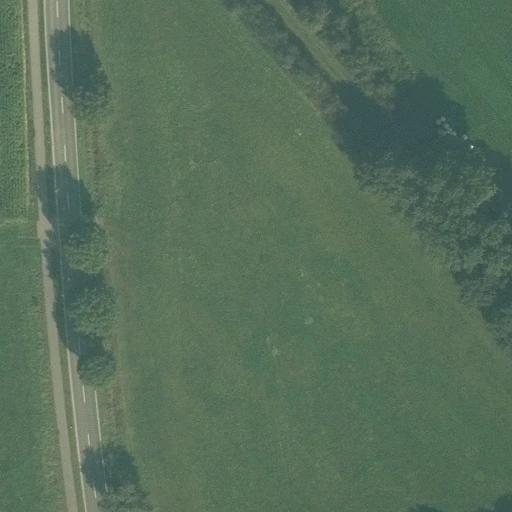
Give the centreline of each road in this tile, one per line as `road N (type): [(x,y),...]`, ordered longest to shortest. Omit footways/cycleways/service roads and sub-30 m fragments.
road 1 (tertiary): [(55,0),(96,511)]
road 2 (track): [(269,0),(511,281)]
